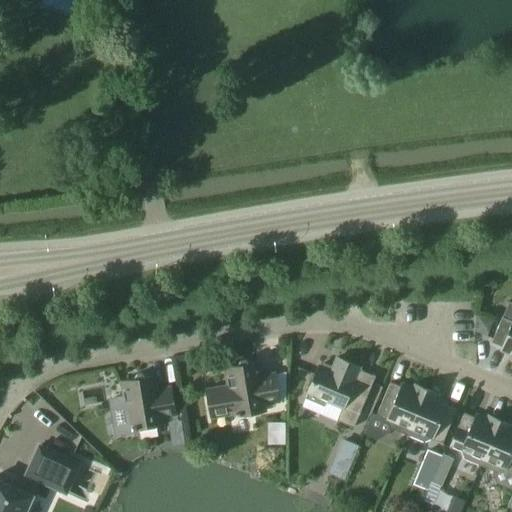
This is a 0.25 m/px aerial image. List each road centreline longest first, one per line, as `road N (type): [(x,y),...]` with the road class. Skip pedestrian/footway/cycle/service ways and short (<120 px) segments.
road 1 (residential): [(443,363),(361,330),(303,325),(61,363),(0,409)]
road 2 (tertiary): [(142,249),(511,192)]
road 3 (tertiary): [(0,287),(142,249)]
road 4 (tertiary): [(142,249),(0,262)]
